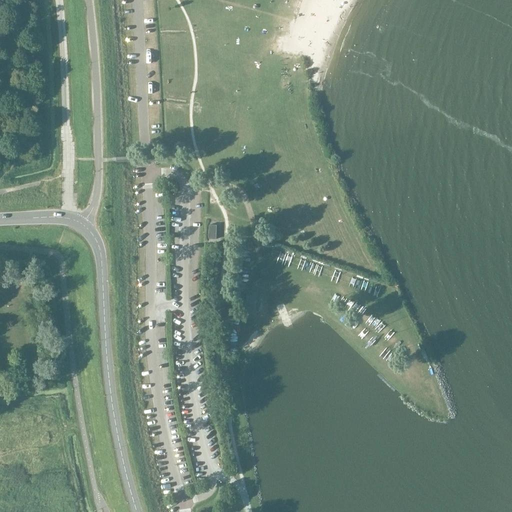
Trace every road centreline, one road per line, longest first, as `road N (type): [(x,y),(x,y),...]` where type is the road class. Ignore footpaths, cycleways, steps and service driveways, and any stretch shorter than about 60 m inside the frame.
road 1 (unclassified): [(184,511),(154,367),(136,0)]
road 2 (tertiary): [(137,511),(117,434),(99,256),(82,225)]
road 3 (unclassified): [(82,225),(97,192),(89,0)]
